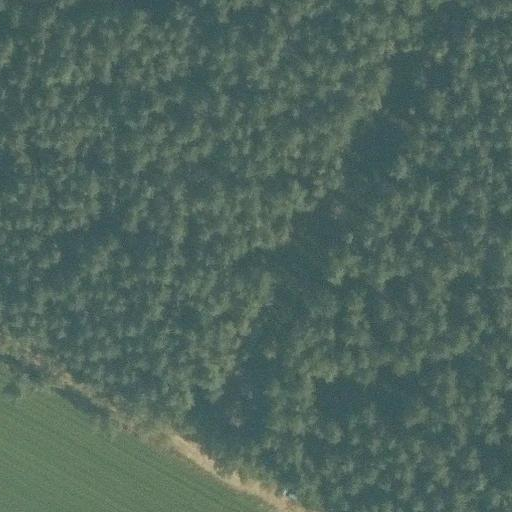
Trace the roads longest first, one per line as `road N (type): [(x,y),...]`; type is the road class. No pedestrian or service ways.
road 1 (track): [(435,0),(190,449)]
road 2 (track): [(290,511),(0,338)]
